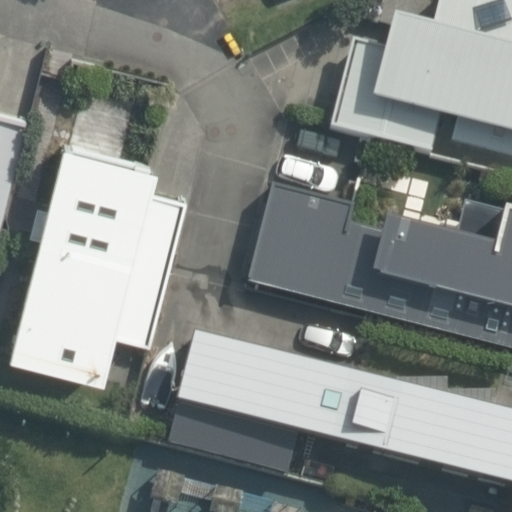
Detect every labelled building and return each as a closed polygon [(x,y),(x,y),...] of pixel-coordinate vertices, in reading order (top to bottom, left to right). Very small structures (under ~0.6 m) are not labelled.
[(353,40),(330,128),(432,155),(442,117),(457,121),(451,143),(511,159),(511,0),(438,0),(431,25),(393,15),(384,48),(353,40)] [(0,225),(1,226),(30,115),(0,107),(0,225)] [(150,341),(187,195),(151,186),(157,162),(63,138),(46,204),(37,201),(29,233),(38,235),(8,350),(103,374),(114,332),(150,341)] [(274,186),(248,282),(511,350),(511,208),(511,209),(503,207),(502,211),(466,202),(457,236),(385,217),(381,233),(350,225),(354,207),(274,186)] [(511,511),(511,413),(195,334),(167,443),(288,474),(299,432),(511,486),(511,511)]
